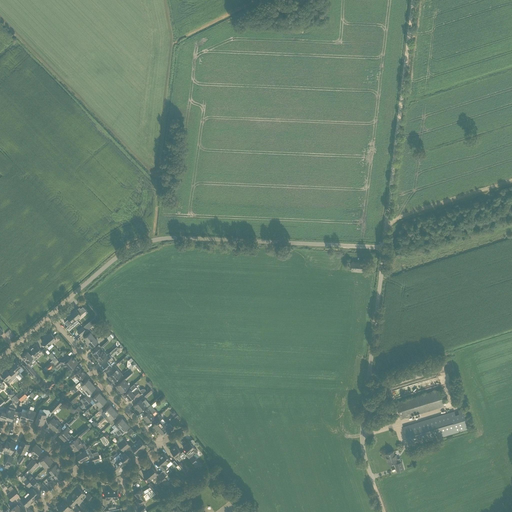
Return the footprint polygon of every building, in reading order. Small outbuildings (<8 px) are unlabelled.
[(351,270),(364,271),(365,263),(348,262),(347,266),(351,266),(351,270)] [(71,310),(69,311),(76,319),(80,315),(75,309),(72,311),(71,310)] [(66,317),(68,319),(64,322),(67,326),(76,319),(69,311),(67,313),(69,314),(66,317)] [(89,321),(83,327),(86,330),(89,328),(92,325),(89,321)] [(9,329),(5,333),(10,339),(15,335),(9,329)] [(85,341),(86,343),(94,337),(90,332),(83,337),(86,340),(85,341)] [(47,334),(45,335),(51,343),(56,339),(50,333),(48,335),(47,334)] [(51,343),(45,335),(43,337),(44,338),(41,341),(46,347),(51,343)] [(99,344),(102,347),(108,341),(110,339),(108,336),(105,339),(99,344)] [(94,337),(86,343),(88,345),(89,344),(92,347),(98,341),(94,337)] [(31,351),(29,353),(33,358),(34,360),(40,355),(38,353),(41,350),(35,344),(29,349),(31,351)] [(100,347),(92,354),(98,361),(106,354),(100,347)] [(103,358),(99,361),(101,364),(100,365),(105,371),(109,368),(111,366),(111,365),(115,362),(113,359),(111,357),(115,354),(114,353),(112,350),(108,354),(103,358)] [(33,358),(29,353),(27,351),(21,356),(27,363),(29,366),(32,363),(30,360),(33,358)] [(57,360),(51,353),(48,355),(54,362),(57,360)] [(63,359),(60,362),(62,364),(64,366),(66,364),(70,369),(73,366),(77,363),(71,357),(69,358),(67,356),(63,359)] [(125,362),(130,369),(136,364),(131,357),(125,362)] [(13,368),(10,370),(16,376),(20,373),(17,369),(21,366),(15,360),(10,365),(13,368)] [(111,379),(113,382),(122,374),(114,366),(107,372),(109,375),(107,377),(110,380),(111,379)] [(30,367),(27,369),(33,376),(36,373),(30,367)] [(68,374),(72,378),(75,376),(79,380),(85,374),(80,368),(77,371),(74,368),(68,374)] [(16,376),(10,370),(8,372),(5,369),(0,373),(0,374),(5,380),(8,383),(16,376)] [(123,376),(126,379),(132,373),(129,370),(123,376)] [(78,388),(81,392),(82,392),(83,390),(84,389),(92,383),(88,379),(81,385),(78,388)] [(115,386),(121,392),(128,386),(123,380),(115,386)] [(82,392),(81,392),(82,394),(86,391),(88,393),(95,387),(92,383),(84,389),(83,390),(82,392)] [(132,397),(134,399),(140,394),(136,389),(137,389),(133,384),(128,389),(129,389),(123,395),(128,400),(132,397)] [(145,397),(152,391),(149,388),(146,391),(143,393),(142,394),(145,397)] [(444,406),(440,389),(396,403),(401,419),(444,406)] [(17,397),(21,401),(27,396),(23,392),(17,397)] [(92,398),(95,402),(102,396),(99,392),(92,398)] [(82,403),(84,401),(89,397),(87,394),(82,399),(80,400),(82,403)] [(102,396),(95,402),(99,406),(106,400),(102,396)] [(61,397),(49,410),(53,413),(64,401),(62,398),(61,397)] [(89,397),(82,403),(84,405),(91,399),(89,397)] [(136,408),(139,411),(146,406),(142,401),(144,399),(143,397),(137,403),(133,406),(135,408),(136,408)] [(100,413),(104,417),(114,409),(110,405),(104,410),(102,408),(98,411),(100,413)] [(11,420),(14,411),(15,408),(8,406),(6,412),(3,420),(5,421),(6,418),(11,420)] [(147,422),(154,416),(156,414),(151,409),(150,409),(148,407),(142,411),(145,414),(142,416),(147,422)] [(26,413),(23,421),(25,422),(26,419),(31,421),(34,411),(27,409),(26,413)] [(43,424),(46,416),(46,415),(42,414),(43,410),(39,409),(38,412),(35,422),(43,424)] [(114,409),(104,417),(108,422),(110,419),(117,413),(114,409)] [(403,427),(409,446),(469,428),(463,409),(458,410),(459,414),(455,415),(454,411),(403,427)] [(162,418),(159,414),(152,420),(155,423),(152,425),(156,430),(157,429),(165,422),(161,418),(162,418)] [(67,423),(69,426),(76,419),(74,416),(67,423)] [(111,431),(113,432),(117,429),(118,428),(125,422),(121,417),(114,424),(117,426),(111,431)] [(54,430),(56,432),(62,427),(59,424),(60,423),(56,419),(55,420),(53,418),(47,423),(50,426),(49,426),(53,430),(54,430)] [(157,429),(161,433),(164,431),(166,434),(173,428),(167,420),(165,422),(157,429)] [(117,429),(113,432),(115,434),(116,433),(118,435),(129,426),(125,422),(118,428),(117,429)] [(58,435),(64,441),(70,435),(67,432),(70,429),(67,426),(58,435)] [(87,426),(77,434),(79,437),(89,429),(87,426)] [(135,443),(142,451),(144,449),(142,448),(145,445),(144,444),(147,441),(141,435),(135,440),(134,438),(132,440),(135,443)] [(108,444),(105,439),(107,439),(104,436),(99,438),(103,446),(108,444)] [(80,446),(82,449),(86,446),(84,443),(82,444),(77,438),(68,445),(73,452),(80,446)] [(124,439),(121,442),(126,448),(129,445),(124,439)] [(4,445),(3,448),(7,450),(6,452),(11,454),(16,443),(10,440),(10,442),(7,441),(4,445)] [(17,450),(24,453),(26,448),(27,449),(29,444),(21,441),(17,450)] [(188,458),(194,465),(197,462),(191,455),(197,451),(194,448),(188,441),(186,443),(186,444),(183,447),(188,452),(185,454),(189,458),(188,458)] [(126,448),(121,442),(117,445),(123,451),(126,448)] [(142,451),(135,443),(130,447),(136,454),(139,451),(140,453),(142,451)] [(31,456),(34,459),(42,449),(35,444),(32,448),(33,448),(30,452),(33,454),(31,456)] [(76,455),(80,462),(89,457),(91,457),(93,456),(88,448),(87,448),(86,446),(82,449),(83,451),(76,455)] [(170,451),(179,461),(181,458),(178,455),(181,452),(175,446),(170,451)] [(385,454),(388,464),(398,461),(396,455),(394,455),(393,451),(385,454)] [(118,454),(124,461),(127,464),(129,463),(128,461),(130,459),(125,452),(122,455),(120,452),(118,454)] [(164,453),(159,457),(165,465),(170,461),(164,453)] [(124,461),(118,454),(113,458),(116,460),(113,462),(115,467),(116,469),(120,466),(121,467),(124,465),(125,466),(127,464),(124,461)] [(5,465),(9,467),(13,457),(9,455),(5,465)] [(47,455),(39,461),(45,468),(52,461),(47,455)] [(165,465),(159,457),(154,461),(161,469),(162,468),(162,469),(163,468),(166,471),(169,468),(165,465)] [(26,466),(29,469),(36,461),(33,459),(26,466)] [(36,461),(29,469),(32,471),(38,464),(36,461)] [(401,462),(395,464),(397,471),(404,469),(401,462)] [(60,469),(55,464),(53,466),(52,465),(48,468),(49,469),(49,470),(52,473),(53,475),(58,471),(60,469)] [(148,468),(146,470),(156,481),(158,479),(155,475),(157,473),(152,467),(149,469),(148,468)] [(156,481),(146,470),(144,472),(145,473),(143,475),(148,481),(150,479),(154,483),(156,481)] [(54,482),(61,476),(58,471),(53,475),(52,473),(49,476),(52,479),(48,483),(52,487),(56,484),(54,482)] [(164,477),(160,472),(158,475),(167,485),(169,483),(164,477)] [(29,481),(26,477),(23,480),(29,487),(31,485),(34,488),(39,484),(34,479),(33,480),(31,479),(29,481)] [(20,478),(18,480),(27,489),(29,487),(20,478)] [(156,489),(150,482),(147,485),(149,487),(151,489),(151,488),(151,489),(153,491),(156,489)] [(40,485),(46,492),(49,490),(42,483),(40,485)] [(77,487),(72,493),(81,501),(82,499),(80,497),(83,493),(77,487)] [(134,493),(138,498),(150,490),(150,489),(151,489),(149,487),(147,489),(147,488),(142,491),(140,489),(134,493)] [(32,488),(26,493),(33,501),(39,495),(32,488)] [(14,489),(10,492),(15,498),(19,495),(14,489)] [(111,499),(111,489),(108,489),(108,491),(105,491),(105,498),(102,498),(102,504),(106,506),(105,499),(111,499)] [(143,498),(148,495),(149,498),(155,494),(153,491),(151,489),(150,490),(138,498),(135,500),(139,506),(142,504),(141,503),(145,500),(143,498)] [(15,498),(10,492),(7,494),(12,500),(15,498)] [(33,501),(26,493),(20,499),(27,506),(33,501)] [(81,501),(72,493),(66,499),(72,505),(76,501),(79,503),(81,501)] [(85,496),(92,501),(94,498),(88,493),(85,496)] [(57,507),(61,511),(67,511),(71,509),(63,501),(57,507)]
